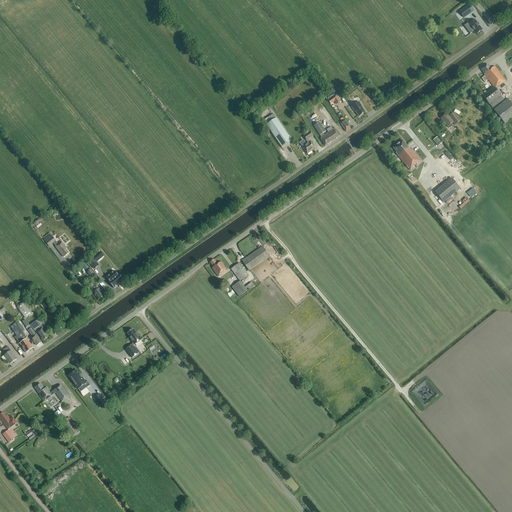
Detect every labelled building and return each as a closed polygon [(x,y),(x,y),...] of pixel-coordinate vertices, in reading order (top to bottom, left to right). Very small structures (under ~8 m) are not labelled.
[(469,5),(459,12),(464,18),(473,11),(469,5)] [(474,21),(471,17),(466,21),(476,34),(482,30),(475,20),(474,21)] [(491,69),(488,65),(482,70),(485,74),(484,75),(485,76),(481,78),(484,83),(488,80),(494,88),(483,97),(489,105),(489,104),(492,108),(504,100),(495,89),(506,81),(495,67),(491,69)] [(340,102),(336,95),(332,97),(331,95),(327,98),(330,104),(334,101),(336,105),(340,102)] [(511,104),(508,99),(494,110),(505,124),(511,118),(511,104)] [(365,112),(361,107),(362,107),(358,102),(351,107),(355,112),(355,111),(359,117),(365,112)] [(446,114),(441,119),(449,128),(450,128),(452,127),(452,125),(451,124),(453,122),(455,120),(458,123),(460,121),(453,113),(449,117),(446,114)] [(264,121),(266,125),(276,118),(273,114),(264,121)] [(276,118),(266,125),(282,148),(292,141),(276,118)] [(324,135),(323,133),(326,132),(319,122),(314,126),(320,136),(321,137),(320,138),(325,146),(339,136),(334,129),(333,129),(331,127),(327,130),(328,132),(324,135)] [(346,132),(350,129),(345,122),(341,125),(342,126),(342,127),(346,132)] [(306,141),(300,145),(302,147),(307,154),(315,148),(310,142),(308,139),(313,136),(311,132),(310,132),(309,132),(306,135),(303,137),(306,141)] [(443,147),(445,146),(441,137),(436,139),(437,141),(432,144),(434,150),(439,147),(441,152),(445,150),(443,147)] [(403,140),(393,148),(396,153),(395,153),(410,171),(414,168),(413,167),(416,164),(417,165),(422,162),(410,147),(409,148),(403,140)] [(444,202),(460,188),(451,178),(435,191),(444,202)] [(470,198),(476,193),(473,188),(467,193),(470,198)] [(58,244),(52,237),(50,235),(43,240),(49,247),(53,243),(56,246),(55,247),(63,257),(69,253),(65,249),(66,248),(61,242),(58,244)] [(249,271),(269,256),(262,247),(242,261),(249,271)] [(94,269),(99,265),(93,258),(88,262),(94,269)] [(217,264),(214,260),(210,262),(213,267),(212,268),(218,277),(227,271),(221,262),(217,264)] [(245,287),(240,281),(248,275),(239,263),(231,269),(240,281),(232,287),(239,297),(254,286),(251,282),(245,287)] [(91,278),(95,275),(91,269),(86,272),(91,278)] [(114,271),(108,277),(106,278),(109,282),(114,289),(123,281),(118,274),(117,275),(114,271)] [(99,289),(96,286),(92,289),(94,292),(94,293),(95,295),(96,297),(99,300),(104,296),(99,289)] [(24,302),(17,307),(26,319),(32,314),(24,302)] [(37,320),(30,325),(31,326),(34,330),(36,332),(43,341),(49,337),(42,328),(41,325),(37,320)] [(26,339),(27,339),(22,332),(18,325),(12,330),(17,336),(15,338),(19,344),(26,353),(33,348),(26,339)] [(36,334),(32,328),(29,325),(26,328),(32,337),(30,338),(33,342),(34,342),(36,346),(41,342),(39,339),(39,338),(36,334)] [(135,333),(133,329),(127,333),(130,337),(129,338),(133,344),(125,350),(132,359),(139,353),(133,346),(141,340),(136,332),(135,333)] [(10,364),(16,359),(11,351),(8,347),(2,351),(6,355),(4,356),(7,360),(10,364)] [(69,376),(78,389),(81,387),(82,386),(84,385),(86,388),(90,385),(88,382),(85,383),(76,371),(71,374),(69,376)] [(44,389),(40,384),(35,388),(39,393),(38,394),(44,402),(52,396),(50,392),(46,387),(44,389)] [(62,402),(66,399),(66,398),(69,396),(60,385),(53,390),(62,402)] [(101,409),(107,405),(99,394),(93,398),(101,409)] [(6,417),(3,413),(0,415),(0,416),(0,417),(0,418),(8,430),(17,423),(13,417),(10,420),(7,417),(6,417)] [(72,437),(80,431),(69,417),(61,423),(72,437)] [(8,442),(14,438),(8,430),(3,434),(8,442)] [(31,432),(31,430),(25,434),(30,440),(37,434),(34,430),(31,432)]
